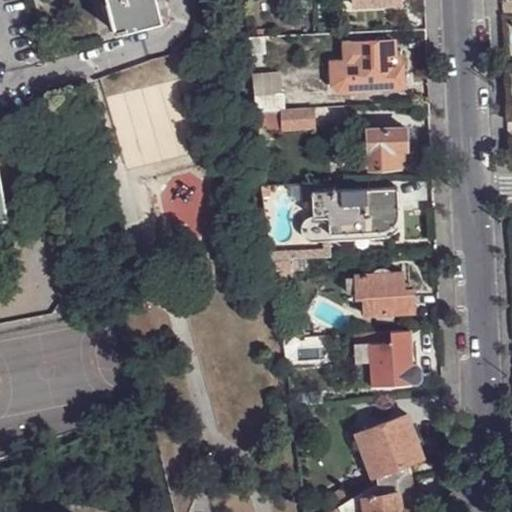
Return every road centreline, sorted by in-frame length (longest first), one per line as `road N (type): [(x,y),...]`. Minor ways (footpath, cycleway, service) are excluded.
road 1 (residential): [(492,511),(473,189)]
road 2 (residential): [(473,189),(461,0)]
